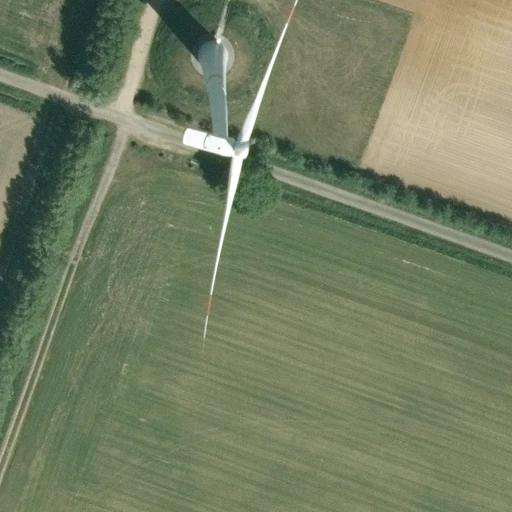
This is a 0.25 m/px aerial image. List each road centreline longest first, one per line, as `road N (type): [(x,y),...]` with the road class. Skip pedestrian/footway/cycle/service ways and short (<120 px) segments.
road 1 (unclassified): [(511,248),(0,66)]
road 2 (track): [(125,111),(0,465)]
